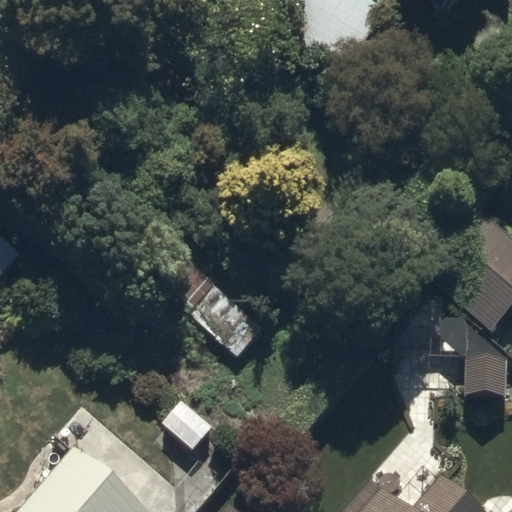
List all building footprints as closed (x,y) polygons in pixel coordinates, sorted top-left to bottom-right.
[(391,18),(361,0),(287,0),(264,39),(347,89),(391,18)] [(401,0),(454,33),(474,0),(401,0)] [(511,245),(487,221),(427,281),(490,343),(511,319),(511,245)] [(135,511),(77,461),(33,511),(135,511)] [(470,511),(442,488),(422,511),(397,511),(373,491),(355,511),(470,511)]
